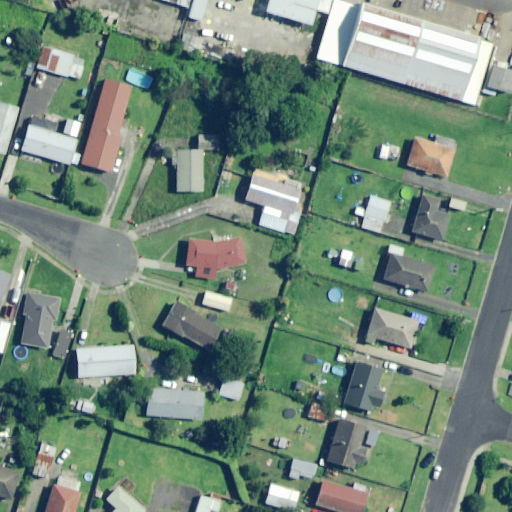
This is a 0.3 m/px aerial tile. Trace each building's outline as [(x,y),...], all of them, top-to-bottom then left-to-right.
[(157,0),(158,1),(187,9),(185,17),(200,21),(206,0),(157,0)] [(324,0),(276,0),(272,12),(317,25),(324,0)] [(487,38),(363,0),(361,0),(343,59),(469,98),(487,38)] [(40,47),(34,70),(65,78),(66,76),(77,79),(83,59),(40,47)] [(511,73),(511,60),(491,54),(482,87),(506,94),(511,73)] [(128,88),(102,81),(79,164),(109,173),(118,137),(115,136),(128,88)] [(16,109),(0,103),(0,154),(2,155),(16,109)] [(78,124),(65,119),(61,133),(74,137),(78,124)] [(74,140),(27,126),(20,151),(67,165),(74,140)] [(217,150),(217,136),(196,135),(196,149),(217,150)] [(422,172),(422,175),(429,177),(430,174),(443,178),(452,150),(412,138),(404,166),(422,172)] [(378,144),(375,157),(396,163),(399,149),(378,144)] [(198,192),(200,151),(169,150),(168,165),(174,166),(174,191),(198,192)] [(279,183),(250,175),(242,200),(262,206),(256,225),(291,235),(298,213),(291,211),(299,183),(281,178),(279,183)] [(437,198),(420,194),(409,232),(439,241),(446,217),(432,213),(437,198)] [(387,203),(367,196),(363,208),(361,207),(356,220),(361,222),(359,227),(377,233),(387,203)] [(463,202),(448,199),(446,207),(461,211),(463,202)] [(243,264),(237,237),(213,242),(186,238),(185,255),(181,255),(180,267),(193,268),(193,278),(214,280),(214,270),(243,264)] [(350,253),(338,250),(335,265),(347,267),(350,253)] [(432,266),(389,253),(380,280),(423,293),(432,266)] [(0,295),(8,275),(0,271),(0,295)] [(230,299),(204,291),(200,304),(226,312),(230,299)] [(57,300),(26,293),(22,313),(25,314),(19,344),(44,350),(51,320),(52,320),(57,300)] [(219,328),(173,304),(161,328),(207,351),(219,328)] [(416,320),(372,307),(361,342),(371,345),(372,339),(407,349),(416,320)] [(69,334),(57,331),(50,356),(61,360),(69,334)] [(132,375),(130,346),(73,349),(75,378),(132,375)] [(339,349),(318,346),(316,359),(337,362),(339,349)] [(379,372),(354,364),(342,404),(375,414),(382,391),(374,389),(379,372)] [(242,382),(222,376),(216,395),(236,401),(242,382)] [(201,394),(145,389),(144,403),(141,403),(140,415),(199,420),(201,394)] [(331,408),(311,403),(307,417),(327,423),(331,408)] [(363,428),(335,420),(323,462),(351,470),(353,464),(360,466),(364,449),(358,447),(363,428)] [(53,448),(39,444),(31,474),(44,478),(53,448)] [(314,465),(291,459),(286,478),(296,481),(298,475),(311,478),(314,465)] [(16,472),(0,467),(0,498),(9,500),(16,472)] [(358,511),(364,494),(320,480),(312,505),(334,511),(358,511)] [(290,511),(297,491),(269,482),(263,504),(289,511),(290,511)] [(72,511),(78,492),(51,484),(42,511),(72,511)] [(142,511),(114,487),(103,499),(114,508),(110,511),(142,511)] [(207,511),(211,501),(198,496),(193,511),(207,511)]
